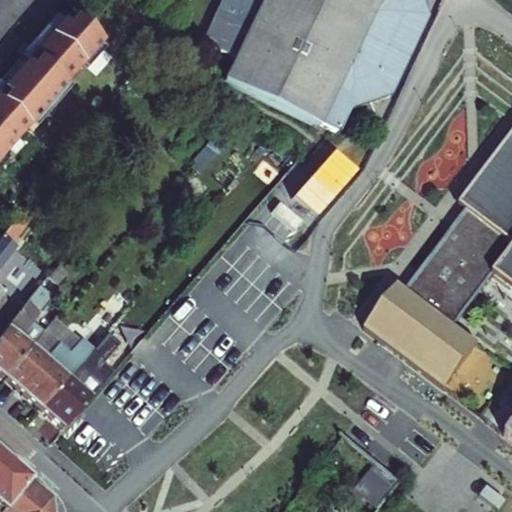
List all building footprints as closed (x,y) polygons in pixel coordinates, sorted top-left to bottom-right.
[(317,132),(339,142),(350,120),(387,108),(424,31),(415,0),(226,0),(202,49),(234,65),(222,90),(314,138),(317,132)] [(0,164),(98,51),(69,27),(62,36),(52,27),(31,51),(37,56),(23,71),(17,66),(0,86),(0,164)] [(200,95),(192,103),(216,124),(223,116),(200,95)] [(476,348),(452,330),(491,278),(511,294),(511,424),(501,439),(511,446),(511,148),(406,291),(398,286),(364,330),(443,390),(476,348)] [(308,165),(299,176),(320,194),(330,182),(308,165)] [(0,304),(4,299),(0,296),(0,270),(12,256),(8,252),(35,218),(25,211),(0,243),(0,304)] [(0,388),(28,355),(18,347),(38,323),(31,318),(38,310),(41,312),(53,298),(40,287),(0,336),(0,388)] [(0,388),(37,420),(103,344),(131,311),(116,297),(73,346),(78,351),(66,365),(54,355),(43,368),(28,355),(0,388)] [(37,420),(59,439),(126,364),(103,344),(37,420)] [(49,511),(48,502),(0,462),(0,511),(49,511)] [(351,492),(379,509),(396,480),(368,463),(351,492)]
